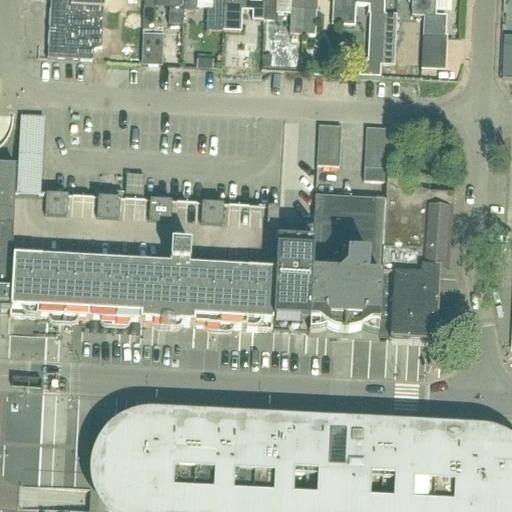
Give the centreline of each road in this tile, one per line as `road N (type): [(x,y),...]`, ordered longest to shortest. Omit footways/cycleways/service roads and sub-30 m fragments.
road 1 (residential): [(480,116),(6,92),(6,0)]
road 2 (tertiary): [(480,403),(0,378)]
road 3 (residential): [(480,403),(480,116)]
